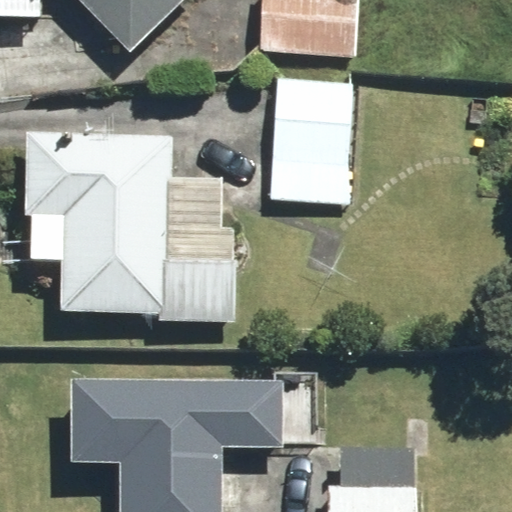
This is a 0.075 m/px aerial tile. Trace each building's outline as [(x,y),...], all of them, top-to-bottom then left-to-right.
[(199,0),(0,0),(0,22),(47,23),(47,0),(84,0),(132,56),(199,0)] [(363,0),(268,0),(266,59),(360,63),(363,0)] [(355,84),(278,80),(273,207),(349,210),(355,84)] [(175,145),(33,139),(29,226),(41,226),(39,269),(66,270),(64,318),(236,325),(239,234),(227,234),(229,185),(174,183),(175,145)] [(128,470),(127,511),(226,511),(227,458),(286,459),(286,384),(77,382),(76,469),(128,470)] [(418,511),(419,496),(331,495),(331,511),(418,511)]
